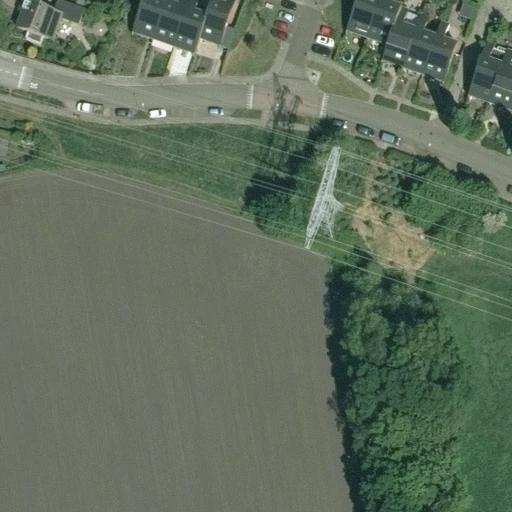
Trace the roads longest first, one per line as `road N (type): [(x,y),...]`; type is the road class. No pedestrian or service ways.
road 1 (residential): [(286,101),(93,95),(0,70)]
road 2 (residential): [(286,101),(438,136),(511,171)]
